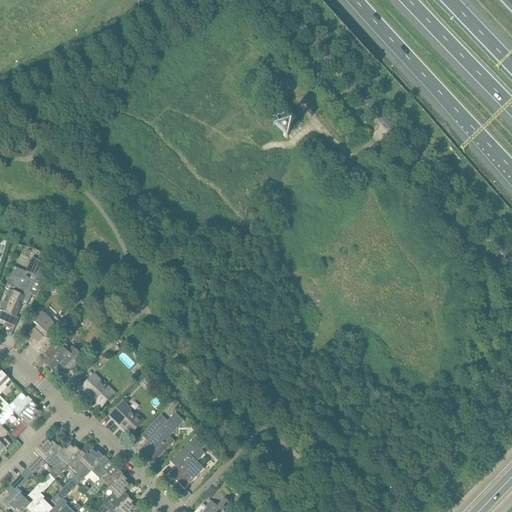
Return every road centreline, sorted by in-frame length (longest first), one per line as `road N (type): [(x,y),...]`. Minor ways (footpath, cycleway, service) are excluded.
road 1 (unclassified): [(511,259),(281,0)]
road 2 (motorway): [(353,0),(511,169)]
road 3 (unclassified): [(0,103),(116,48),(188,0)]
road 4 (unclassified): [(393,511),(511,380)]
road 5 (track): [(391,127),(345,153),(274,72)]
road 6 (motorway): [(409,0),(511,106)]
road 7 (residential): [(65,408),(163,501)]
